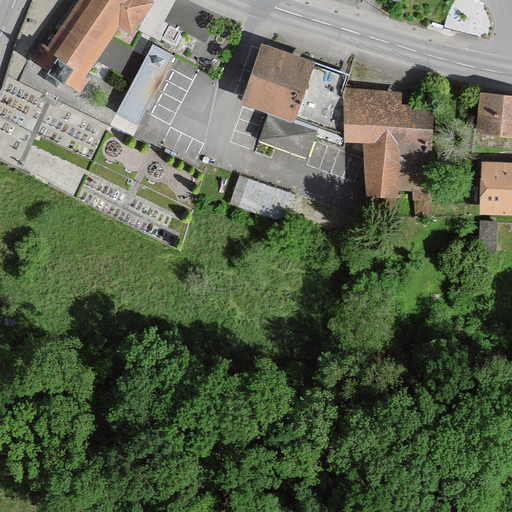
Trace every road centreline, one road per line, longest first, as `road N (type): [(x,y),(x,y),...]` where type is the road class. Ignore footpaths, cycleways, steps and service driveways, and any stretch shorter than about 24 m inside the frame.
road 1 (tertiary): [(511,73),(253,0)]
road 2 (unknown): [(213,123),(344,178)]
